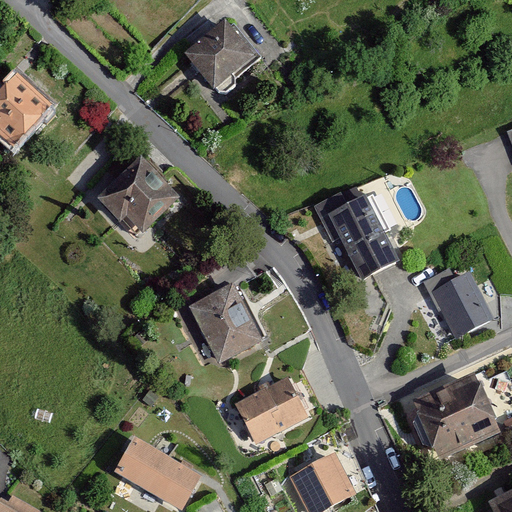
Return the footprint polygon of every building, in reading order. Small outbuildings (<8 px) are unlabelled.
[(224,25),(185,57),(213,91),(253,59),(224,25)] [(0,95),(0,137),(12,148),(49,108),(18,79),(1,97),(0,95)] [(141,161),(98,201),(120,224),(127,217),(143,234),(179,200),(141,161)] [(340,195),(316,207),(332,240),(341,235),(362,279),(396,262),(365,199),(347,208),(340,195)] [(218,295),(191,309),(218,363),(260,342),(234,289),(257,277),(234,252),(207,275),(218,295)] [(448,272),(426,284),(455,340),(492,321),(469,276),(454,284),(448,272)] [(473,378),(415,404),(440,461),(498,435),(473,378)] [(288,380),(236,405),(255,444),(308,419),(288,380)] [(201,477),(135,440),(116,474),(181,511),(201,477)] [(334,456),(290,479),(307,511),(323,511),(355,495),(334,456)] [(511,511),(511,493),(490,504),(494,511),(511,511)]
